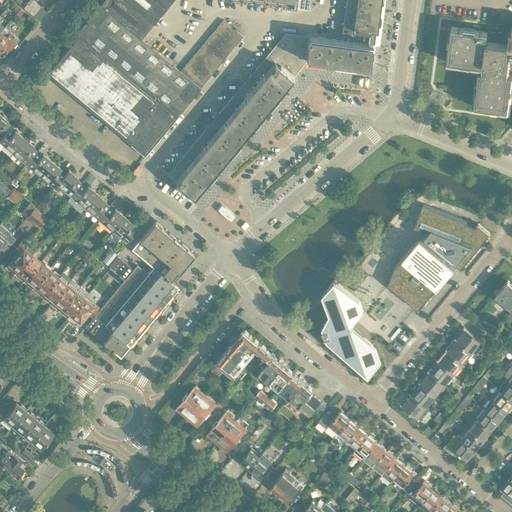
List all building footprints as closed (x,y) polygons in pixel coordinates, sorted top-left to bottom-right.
[(33,0),(29,0),(27,3),(36,11),(41,6),(33,0)] [(153,23),(125,0),(103,0),(100,4),(141,38),(153,23)] [(166,8),(157,0),(125,0),(153,23),(166,8)] [(309,0),(296,0),(296,7),(308,9),(309,0)] [(346,0),(343,25),(353,27),(352,36),(348,35),(347,40),(308,35),(305,58),(365,66),(368,66),(370,56),(372,56),(373,50),(371,50),(372,39),(374,39),(375,33),(373,33),(373,30),(376,30),(380,0),(346,0)] [(36,11),(27,3),(23,7),(33,15),(36,11)] [(200,88),(190,79),(180,71),(141,38),(100,4),(44,71),(144,154),(200,88)] [(223,19),(219,24),(229,32),(233,27),(223,19)] [(219,24),(215,29),(225,37),(229,32),(219,24)] [(343,25),(342,25),(341,34),(348,35),(352,36),(353,27),(343,25)] [(484,31),(485,31),(469,29),(469,30),(464,29),(464,28),(452,26),(450,37),(453,37),(451,51),(448,50),(447,60),(459,62),(460,61),(471,63),(471,64),(483,65),(482,69),(479,69),(479,70),(477,81),(478,81),(477,93),(476,93),(474,105),(484,106),(485,104),(498,105),(498,108),(508,109),(510,97),(509,97),(510,86),(511,86),(511,79),(511,73),(507,73),(510,54),(511,54),(511,30),(509,30),(508,43),(486,40),(488,32),(484,31)] [(8,51),(16,42),(19,39),(10,31),(9,31),(4,27),(1,31),(0,32),(0,50),(0,51),(3,48),(2,48),(3,47),(8,51)] [(243,36),(233,27),(229,32),(239,41),(243,36)] [(215,29),(211,34),(221,42),(225,37),(215,29)] [(239,41),(229,32),(225,37),(235,46),(239,41)] [(286,32),(266,55),(290,74),(303,58),(305,58),(308,35),(286,32)] [(211,34),(207,39),(217,47),(221,42),(211,34)] [(235,46),(225,37),(221,42),(231,50),(235,46)] [(207,39),(203,43),(213,51),(217,47),(207,39)] [(231,50),(221,42),(217,47),(227,55),(231,50)] [(203,43),(199,48),(209,56),(213,51),(203,43)] [(227,55),(217,47),(213,51),(223,60),(227,55)] [(199,48),(195,53),(205,61),(209,56),(199,48)] [(223,60),(213,51),(209,56),(219,65),(223,60)] [(195,53),(191,57),(201,66),(205,61),(195,53)] [(193,195),(255,122),(292,76),(290,74),(266,55),(167,174),(193,195)] [(219,65),(209,56),(205,61),(215,69),(219,65)] [(191,57),(187,62),(197,70),(201,66),(191,57)] [(215,69),(205,61),(201,66),(211,74),(215,69)] [(187,62),(184,66),(194,75),(197,70),(187,62)] [(184,66),(180,71),(190,79),(194,75),(184,66)] [(211,74),(201,66),(197,70),(207,78),(211,74)] [(207,78),(197,70),(194,75),(204,83),(207,78)] [(204,83),(194,75),(190,79),(200,88),(204,83)] [(7,119),(0,112),(0,131),(2,133),(10,124),(6,121),(7,119)] [(0,148),(3,145),(12,152),(24,138),(15,130),(14,132),(9,128),(0,138),(0,148)] [(33,145),(24,138),(12,152),(26,164),(37,151),(32,147),(33,145)] [(41,155),(37,151),(26,164),(40,175),(52,161),(43,153),(41,155)] [(61,168),(52,161),(40,175),(54,187),(56,184),(65,174),(60,170),(61,168)] [(68,169),(65,174),(56,184),(71,196),(81,183),(77,179),(78,177),(68,169)] [(84,207),(97,193),(87,185),(86,186),(81,183),(71,196),(67,200),(72,204),(75,200),(84,207)] [(15,187),(8,196),(17,202),(23,193),(15,187)] [(106,200),(97,193),(84,207),(98,219),(109,206),(105,202),(106,200)] [(22,212),(27,216),(34,207),(35,206),(30,202),(22,212)] [(461,268),(490,233),(478,223),(475,226),(466,223),(467,221),(424,203),(415,226),(425,230),(395,267),(388,283),(418,309),(451,270),(451,269),(456,263),(461,268)] [(235,215),(222,204),(217,209),(231,221),(235,215)] [(114,209),(109,206),(98,219),(112,230),(124,216),(115,208),(114,209)] [(34,207),(27,216),(31,219),(38,210),(34,207)] [(35,223),(43,214),(38,210),(31,219),(35,223)] [(43,214),(35,223),(40,227),(47,217),(43,214)] [(133,223),(124,216),(112,230),(126,242),(137,229),(132,225),(133,223)] [(125,279),(94,315),(129,344),(130,343),(178,286),(169,278),(176,270),(178,272),(179,271),(194,253),(181,242),(168,232),(154,221),(143,234),(131,248),(148,262),(146,263),(150,266),(151,264),(153,266),(147,273),(137,264),(133,269),(125,279)] [(0,244),(5,238),(9,233),(0,225),(0,244)] [(16,254),(9,263),(12,266),(11,267),(16,271),(17,270),(19,271),(33,254),(26,249),(28,247),(20,241),(12,250),(16,254)] [(91,254),(83,247),(79,252),(87,259),(91,254)] [(107,264),(116,254),(113,251),(104,262),(107,264)] [(33,254),(19,271),(21,273),(20,274),(25,278),(26,277),(27,278),(41,261),(33,254)] [(98,260),(92,255),(89,259),(95,265),(98,260)] [(109,266),(114,270),(122,260),(117,256),(109,266)] [(122,260),(114,270),(118,273),(127,263),(122,260)] [(41,261),(27,278),(30,280),(29,282),(33,285),(34,284),(36,285),(50,268),(41,261)] [(127,263),(118,273),(123,277),(131,267),(127,263)] [(50,268),(36,285),(39,288),(38,289),(43,294),(58,275),(50,268)] [(53,299),(67,282),(71,278),(62,271),(58,275),(43,294),(49,298),(50,297),(53,299)] [(61,306),(75,289),(79,285),(71,278),(67,282),(53,299),(54,300),(53,302),(57,305),(58,304),(61,306)] [(323,327),(322,328),(323,331),(322,332),(322,333),(323,333),(324,338),(324,339),(326,339),(327,342),(356,366),(368,376),(381,361),(376,347),(372,343),(364,337),(362,335),(356,330),(351,326),(356,320),(363,311),(360,300),(342,286),(340,284),(338,282),(335,279),(322,294),(324,299),(329,314),(323,327)] [(495,294),(511,307),(511,282),(508,279),(495,294)] [(70,313),(84,297),(87,292),(79,285),(75,289),(61,306),(63,308),(62,309),(66,313),(67,311),(70,313)] [(84,297),(70,313),(71,315),(70,316),(75,320),(76,319),(79,322),(87,312),(91,316),(99,307),(91,300),(90,302),(84,297)] [(94,315),(85,326),(89,330),(120,355),(121,355),(129,345),(129,344),(94,315)] [(486,318),(482,323),(489,329),(493,324),(486,318)] [(477,321),(473,326),(484,336),(488,331),(477,321)] [(463,332),(457,339),(472,352),(482,341),(481,340),(484,336),(473,326),(469,330),(464,326),(461,330),(463,332)] [(260,342),(256,338),(254,338),(249,333),(248,331),(246,330),(244,329),(242,330),(240,332),(239,334),(236,338),(254,353),(256,350),(255,349),(260,342)] [(454,343),(448,349),(463,363),(472,352),(457,339),(455,337),(452,341),(454,343)] [(254,353),(236,338),(232,343),(230,344),(227,348),(246,363),(254,353)] [(263,344),(260,342),(255,349),(256,350),(264,357),(260,362),(264,365),(273,355),(274,354),(266,347),(265,346),(263,344)] [(511,350),(505,345),(500,351),(506,356),(511,350)] [(246,363),(227,348),(226,349),(225,350),(223,352),(222,354),(218,359),(236,374),(246,363)] [(445,353),(439,360),(454,373),(463,363),(448,349),(446,348),(443,352),(445,353)] [(275,356),(273,355),(264,365),(258,373),(268,381),(283,363),(279,360),(278,358),(275,356)] [(207,358),(200,366),(205,370),(211,362),(207,358)] [(236,374),(218,359),(215,363),(233,378),(236,374)] [(436,364),(430,371),(445,384),(454,373),(439,360),(437,359),(434,363),(436,364)] [(288,367),(283,363),(268,381),(278,390),(293,372),(292,371),(291,370),(289,368),(288,367)] [(427,375),(421,382),(436,395),(445,384),(430,371),(428,370),(425,373),(427,375)] [(294,373),(293,372),(278,390),(288,398),(303,380),(298,376),(298,375),(295,373),(294,373)] [(308,384),(303,380),(288,398),(298,407),(304,400),(311,392),(313,389),(312,388),(311,386),(309,385),(308,384)] [(418,386),(412,393),(427,406),(436,395),(421,382),(419,380),(416,384),(418,386)] [(511,382),(510,380),(502,390),(511,398),(511,382)] [(177,408),(186,416),(203,395),(194,388),(177,408)] [(255,397),(271,409),(276,402),(261,390),(255,397)] [(511,404),(511,398),(502,390),(494,400),(507,411),(511,404)] [(408,397),(402,404),(409,410),(408,410),(410,412),(411,411),(417,417),(427,406),(412,393),(410,391),(406,395),(408,397)] [(311,392),(304,400),(308,403),(314,395),(311,392)] [(203,395),(186,416),(196,424),(213,404),(203,395)] [(314,395),(308,403),(312,406),(318,398),(314,395)] [(322,402),(318,398),(312,406),(316,410),(322,402)] [(507,411),(494,400),(486,409),(499,420),(507,411)] [(7,411),(2,407),(0,409),(0,420),(2,418),(12,426),(12,425),(25,409),(25,407),(22,404),(20,405),(16,401),(11,408),(10,407),(7,411)] [(322,402),(316,410),(320,413),(326,405),(322,402)] [(29,412),(25,409),(12,425),(21,433),(35,417),(34,416),(34,414),(31,412),(29,412)] [(499,420),(486,409),(478,419),(491,430),(499,420)] [(263,420),(268,424),(277,414),(272,410),(263,420)] [(329,424),(338,432),(349,418),(348,417),(348,416),(345,413),(344,413),(340,410),(336,415),(331,411),(328,415),(325,413),(318,421),(326,428),(329,424)] [(207,433),(217,441),(234,421),(224,413),(207,433)] [(38,420),(35,417),(21,433),(31,440),(44,425),(43,424),(43,422),(40,419),(38,420)] [(344,443),(347,440),(359,426),(355,423),(355,422),(352,419),(351,419),(349,418),(338,432),(335,435),(344,443)] [(491,430),(478,419),(470,428),(483,439),(491,430)] [(234,421),(217,441),(227,450),(244,429),(234,421)] [(48,428),(44,425),(31,440),(40,448),(41,447),(43,447),(46,444),(45,442),(48,438),(50,439),(53,435),(52,433),(53,432),(52,432),(53,430),(50,428),(48,428)] [(362,429),(359,426),(347,440),(356,447),(368,434),(367,433),(367,432),(363,429),(362,429)] [(483,439),(470,428),(462,437),(475,448),(483,439)] [(289,442),(294,446),(303,436),(298,432),(289,442)] [(363,458),(377,441),(374,438),(373,437),(370,434),(369,435),(368,434),(356,447),(354,451),(363,458)] [(475,448),(462,437),(460,435),(452,445),(467,458),(475,448)] [(375,463),(386,449),(385,448),(385,447),(382,444),(381,444),(377,441),(363,458),(372,466),(375,463)] [(0,457),(0,461),(17,476),(18,474),(20,474),(22,471),(22,469),(24,468),(23,467),(25,463),(0,442),(0,452),(2,455),(0,457)] [(241,459),(250,467),(261,454),(252,446),(241,459)] [(20,452),(30,460),(34,455),(24,448),(20,452)] [(388,450),(386,449),(375,463),(384,470),(395,457),(392,454),(392,453),(389,450),(388,450)] [(261,454),(250,467),(259,475),(273,459),(263,451),(261,454)] [(115,466),(104,456),(99,461),(111,471),(115,466)] [(391,481),(393,478),(405,464),(404,463),(404,462),(400,459),(399,460),(395,457),(384,470),(381,474),(391,481)] [(406,465),(405,464),(393,478),(403,486),(401,487),(406,491),(415,481),(411,477),(415,472),(410,469),(410,468),(407,465),(406,465)] [(329,466),(321,476),(326,480),(334,470),(329,466)] [(281,493),(292,479),(295,476),(290,472),(286,468),(281,474),(272,485),(273,486),(273,488),(275,490),(277,489),(281,493)] [(511,479),(509,477),(501,487),(511,495),(511,479)] [(292,479),(281,493),(285,496),(285,498),(287,500),(289,500),(290,501),(304,484),(300,480),(297,484),(292,479)] [(419,504),(421,501),(433,488),(432,487),(432,486),(428,483),(427,483),(423,479),(419,484),(415,481),(406,491),(405,493),(419,504)] [(355,487),(347,497),(352,501),(360,491),(355,487)] [(427,511),(428,511),(442,495),(439,492),(439,491),(435,489),(434,489),(433,488),(421,501),(425,504),(423,506),(423,508),(427,511)] [(443,511),(451,503),(450,502),(450,501),(447,498),(446,498),(442,495),(428,511),(443,511)] [(303,511),(304,511),(317,511),(325,502),(320,498),(318,501),(313,498),(303,511)] [(335,511),(336,510),(326,502),(325,502),(317,511),(335,511)] [(459,511),(461,511),(457,508),(457,507),(454,504),(453,504),(451,503),(443,511),(459,511)]
